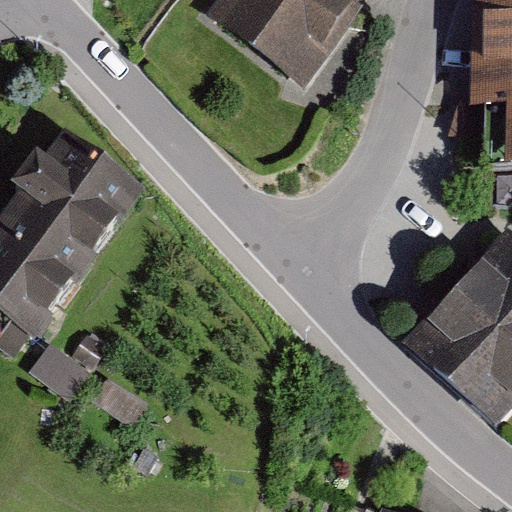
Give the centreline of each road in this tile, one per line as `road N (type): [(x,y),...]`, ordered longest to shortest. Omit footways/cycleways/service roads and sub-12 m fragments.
road 1 (residential): [(322,255),(239,207),(58,16),(29,0)]
road 2 (residential): [(511,476),(359,339),(322,255)]
road 3 (residential): [(322,255),(385,151),(433,0)]
